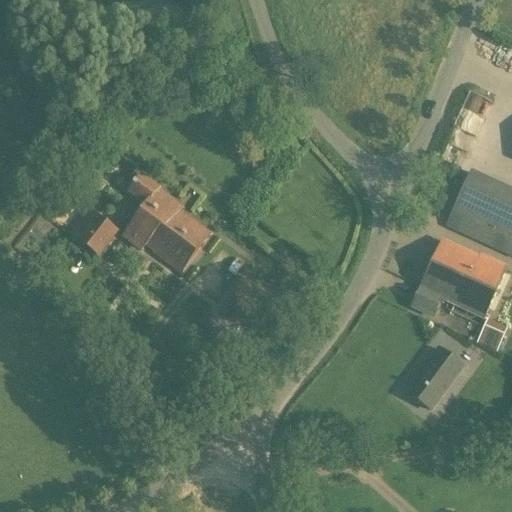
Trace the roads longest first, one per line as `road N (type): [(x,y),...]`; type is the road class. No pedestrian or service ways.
road 1 (tertiary): [(233,445),(361,284),(397,187)]
road 2 (unknown): [(183,476),(140,413),(132,384),(149,345),(209,269)]
road 3 (unclassified): [(397,187),(361,168),(318,125),(289,83),(256,0)]
road 4 (tertiary): [(397,187),(472,0)]
road 5 (unknown): [(258,483),(355,457),(412,511)]
road 6 (tertiary): [(122,511),(233,445)]
